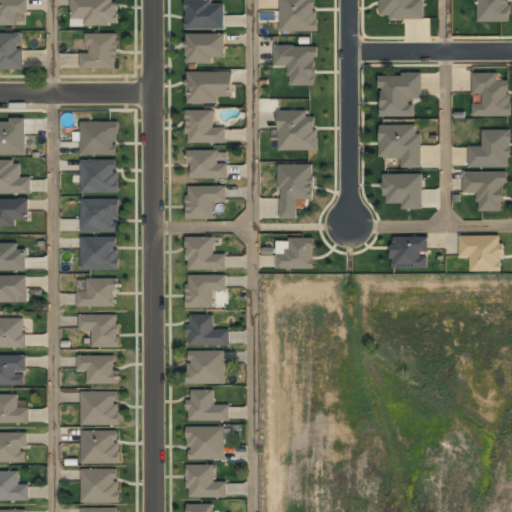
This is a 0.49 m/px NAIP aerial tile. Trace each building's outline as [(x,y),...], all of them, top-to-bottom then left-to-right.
[(0,0),(0,26),(18,26),(18,14),(28,14),(28,0),(0,0)] [(71,0),(72,24),(118,24),(118,0),(71,0)] [(280,0),(280,32),(315,32),(315,0),(280,0)] [(379,0),(380,16),(389,16),(389,20),(425,20),(424,0),(379,0)] [(478,0),(478,22),(510,23),(510,0),(478,0)] [(186,2),(186,30),(224,30),(224,2),(186,2)] [(0,69),(23,69),(23,35),(0,35),(0,69)] [(86,53),(81,53),(81,68),(117,68),(117,35),(86,35),(86,53)] [(224,63),(224,35),(186,35),(186,63),(224,63)] [(317,47),(275,46),(275,66),(290,67),(289,85),(316,86),(317,47)] [(511,117),(511,81),(498,81),(498,74),(473,73),(473,94),(483,94),(483,104),(473,104),(473,116),(511,117)] [(218,96),(231,96),(231,74),(188,74),(188,104),(218,104),(218,96)] [(381,117),(411,117),(411,97),(421,97),(421,76),(381,77),(381,117)] [(308,111),(279,111),(280,151),(318,151),(317,117),(308,117),(308,111)] [(186,112),(186,143),(225,143),(225,128),(213,128),(213,112),(186,112)] [(0,118),(0,154),(26,154),(26,118),(0,118)] [(119,122),(81,122),(81,155),(119,155),(119,122)] [(403,168),(417,168),(418,128),(382,127),(381,158),(403,159),(403,168)] [(511,168),(511,131),(483,130),(483,147),(469,146),(469,168),(511,168)] [(228,180),(228,165),(218,165),(219,152),(190,152),(189,179),(228,180)] [(0,194),(32,194),(32,178),(21,178),(21,160),(0,160),(0,194)] [(119,160),(81,160),(81,192),(119,192),(119,160)] [(298,218),(298,200),(314,200),(314,165),(279,165),(279,218),(298,218)] [(465,174),(465,193),(477,193),(477,212),(506,212),(506,174),(465,174)] [(423,176),(383,176),(383,207),(423,207),(423,176)] [(226,203),(226,187),(187,187),(187,220),(214,220),(214,203),(226,203)] [(119,199),(81,199),(81,232),(119,232),(119,199)] [(0,227),(18,227),(18,220),(29,220),(29,200),(0,200),(0,227)] [(471,259),(471,272),(504,272),(504,236),(460,236),(460,259),(471,259)] [(82,237),(82,269),(119,269),(119,237),(82,237)] [(277,269),(315,269),(315,237),(287,237),(287,248),(277,248),(277,269)] [(187,270),(226,270),(226,255),(215,255),(215,238),(187,238),(187,270)] [(429,269),(429,238),(391,238),(391,269),(429,269)] [(0,245),(0,270),(27,270),(27,245),(0,245)] [(0,301),(27,302),(27,276),(0,275),(0,301)] [(188,308),(213,308),(213,292),(226,292),(226,275),(188,275),(188,308)] [(117,279),(88,279),(88,290),(78,290),(78,306),(117,306),(117,279)] [(119,348),(119,315),(80,315),(80,331),(92,331),(92,348),(119,348)] [(229,346),(229,331),(215,331),(215,315),(188,315),(188,346),(229,346)] [(0,348),(27,348),(26,318),(0,318),(0,348)] [(188,352),(188,384),(225,384),(225,352),(188,352)] [(26,355),(0,355),(0,385),(26,385),(26,355)] [(116,357),(78,357),(78,372),(88,372),(88,384),(116,384),(116,357)] [(119,391),(82,392),(83,426),(120,425),(119,391)] [(230,421),(230,405),(215,405),(215,391),(189,391),(189,421),(230,421)] [(19,394),(0,394),(0,423),(30,423),(30,405),(19,405),(19,394)] [(188,427),(188,459),(225,459),(225,427),(188,427)] [(83,465),(121,464),(120,444),(118,444),(118,431),(82,432),(83,465)] [(28,433),(0,433),(0,463),(28,463),(28,433)] [(189,498),(228,497),(227,482),(216,483),(216,465),(189,466),(189,498)] [(120,469),(82,470),(83,504),(120,503),(120,469)] [(0,501),(29,501),(29,484),(19,484),(19,471),(0,471),(0,501)]
